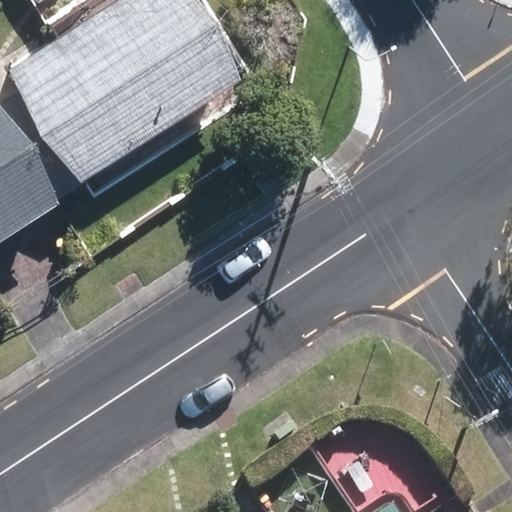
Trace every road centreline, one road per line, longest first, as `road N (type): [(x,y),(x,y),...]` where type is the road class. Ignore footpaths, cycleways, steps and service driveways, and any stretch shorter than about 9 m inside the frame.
road 1 (residential): [(0,479),(405,211)]
road 2 (residential): [(511,372),(405,211)]
road 3 (residential): [(416,0),(511,137)]
road 4 (residential): [(405,211),(511,148)]
